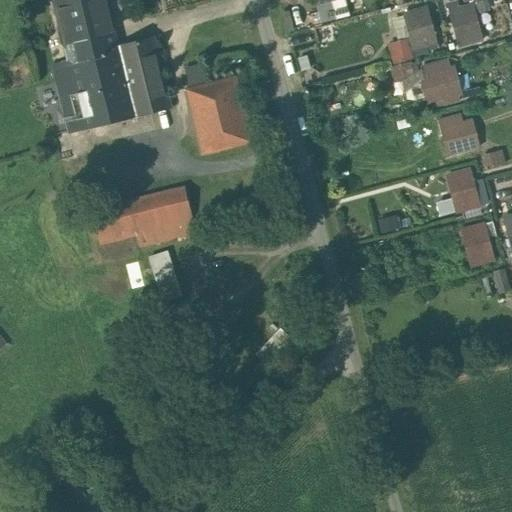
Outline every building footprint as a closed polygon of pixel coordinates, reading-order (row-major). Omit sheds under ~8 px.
[(71,75),(85,129),(135,117),(117,45),(105,0),(52,0),(65,50),(71,75)] [(469,5),(448,11),(457,46),(481,39),(475,14),(472,15),(469,5)] [(426,8),(403,14),(412,49),(436,43),(426,8)] [(152,36),(117,45),(135,117),(170,109),(152,36)] [(446,61),(422,68),(431,101),(443,98),(445,103),(457,100),(446,61)] [(85,129),(71,75),(55,79),(68,133),(85,129)] [(234,77),(185,89),(201,154),(249,142),(234,77)] [(458,115),(438,120),(447,154),(471,148),(464,122),(460,123),(458,115)] [(470,170),(452,175),(461,210),(487,203),(483,190),(476,192),(470,170)] [(91,211),(99,243),(138,233),(192,219),(184,188),(91,211)] [(192,219),(138,233),(142,246),(196,232),(192,219)] [(492,222),(466,228),(476,264),(493,259),(487,237),(495,235),(492,222)] [(166,252),(150,258),(164,301),(180,296),(166,252)] [(281,331),(257,356),(269,368),(294,343),(281,331)]
